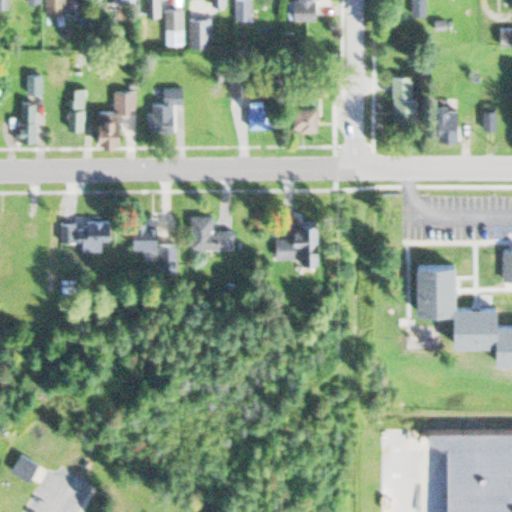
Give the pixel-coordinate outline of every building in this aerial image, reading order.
[(248,0),(234,0),(234,17),(248,17),(248,0)] [(423,0),(410,0),(410,13),(423,13),(423,0)] [(182,7),(163,7),(163,42),(182,42),(182,7)] [(188,44),(209,44),(209,15),(188,15),(188,44)] [(511,43),(511,25),(499,25),(499,44),(511,43)] [(230,92),(248,92),(248,65),(230,65),(230,92)] [(24,72),(24,92),(39,92),(39,72),(24,72)] [(415,95),(412,95),(412,73),(391,73),(391,123),(415,123),(415,95)] [(173,102),(182,102),(181,86),(161,86),(161,101),(147,101),(148,129),(174,128),(173,102)] [(66,128),(83,128),(83,87),(74,87),(74,96),(66,96),(66,128)] [(120,143),(120,108),(133,108),(133,91),(114,91),(114,109),(98,109),(98,143),(120,143)] [(34,139),(34,99),(18,99),(18,139),(34,139)] [(247,125),(273,125),(273,103),(261,103),(261,99),(247,99),(247,125)] [(316,129),(316,106),(291,106),(291,129),(316,129)] [(458,107),(436,107),(436,136),(458,136),(458,107)] [(481,109),(481,128),(494,127),(493,108),(481,109)] [(188,247),(232,247),(232,229),(211,229),(211,213),(188,213),(188,247)] [(36,214),(0,214),(0,235),(18,236),(35,237),(36,214)] [(174,241),(157,242),(157,214),(132,214),(132,243),(142,243),(142,250),(158,250),(158,264),(174,264),(174,241)] [(81,231),(81,247),(101,247),(101,217),(87,217),(87,231),(81,231)] [(74,220),(58,220),(58,239),(74,239),(74,220)] [(315,260),(315,220),(289,220),(289,236),(273,236),(274,261),(315,260)] [(456,245),(410,246),(411,303),(448,302),(449,331),(496,330),(496,347),(511,346),(511,306),(499,307),(499,287),(456,288),(456,245)] [(511,511),(449,511),(448,430),(511,429),(511,511)] [(10,469),(28,480),(38,465),(20,453),(10,469)]
